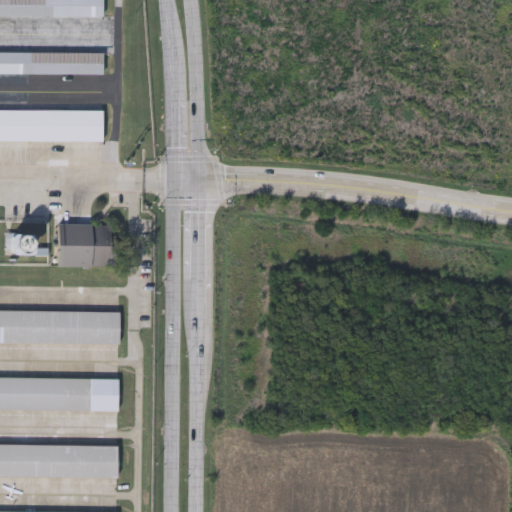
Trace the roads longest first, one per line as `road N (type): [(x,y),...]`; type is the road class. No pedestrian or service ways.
road 1 (secondary): [(175,173),(170,511)]
road 2 (secondary): [(511,204),(370,183),(175,173)]
road 3 (secondary): [(175,189),(360,196),(511,217)]
road 4 (secondary): [(195,511),(197,302)]
road 5 (secondary): [(198,188),(190,0)]
